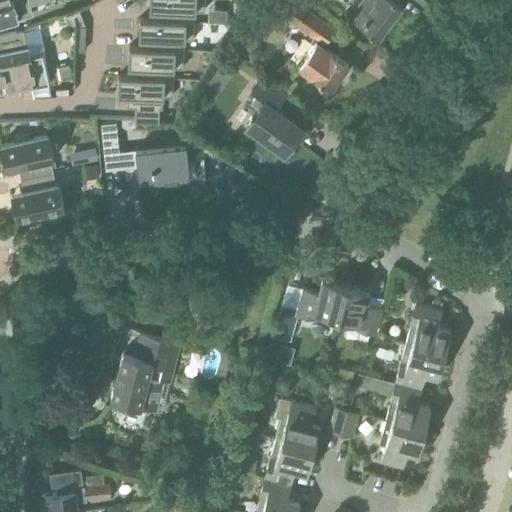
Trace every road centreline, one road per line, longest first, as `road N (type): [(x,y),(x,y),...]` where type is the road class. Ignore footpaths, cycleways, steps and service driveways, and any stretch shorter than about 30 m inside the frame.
road 1 (residential): [(433,511),(482,299),(338,206)]
road 2 (residential): [(0,260),(281,231),(338,206)]
road 3 (residential): [(338,206),(491,0)]
road 4 (unknown): [(341,439),(327,490),(394,511)]
